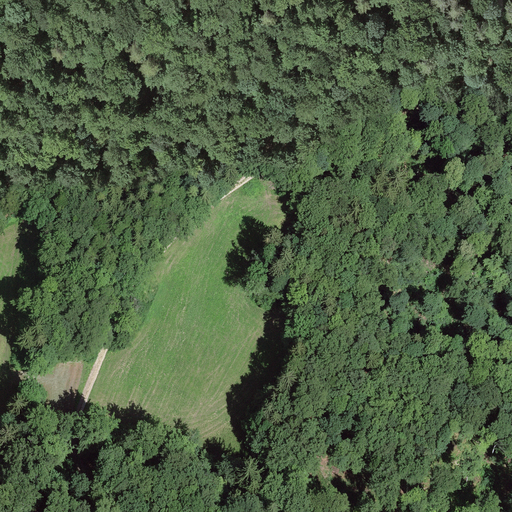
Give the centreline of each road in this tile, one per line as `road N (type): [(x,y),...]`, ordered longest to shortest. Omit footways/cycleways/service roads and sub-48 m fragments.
road 1 (track): [(110,511),(78,460),(75,433),(107,337),(146,268),(190,216),(303,139),(475,58),(488,43),(498,0)]
road 2 (track): [(337,511),(311,446),(350,346),(356,290),(412,219),(404,122),(410,108),(494,57),(494,27)]
road 3 (track): [(187,0),(143,98),(140,125),(205,168),(264,164)]
road 4 (track): [(140,125),(106,133),(47,174),(0,194)]
